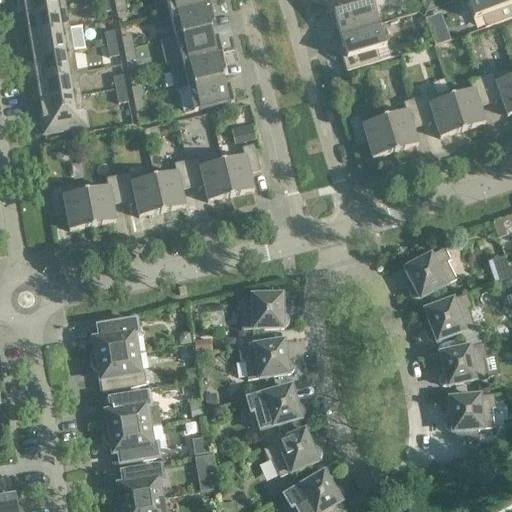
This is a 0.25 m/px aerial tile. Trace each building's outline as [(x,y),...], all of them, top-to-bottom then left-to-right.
[(65,8),(63,0),(21,0),(24,14),(65,8)] [(110,13),(107,0),(98,2),(100,15),(110,13)] [(125,12),(123,0),(114,2),(116,14),(125,12)] [(165,0),(169,15),(210,5),(208,0),(165,0)] [(363,6),(361,0),(345,0),(326,6),(329,19),(333,17),(339,38),(378,26),(371,4),(363,6)] [(511,4),(510,5),(508,0),(464,0),(473,22),(481,19),(485,30),(511,19),(511,4)] [(428,4),(422,6),(425,13),(434,10),(433,6),(428,4)] [(213,18),(210,5),(169,15),(175,39),(210,31),(207,19),(213,18)] [(68,30),(65,8),(24,14),(28,37),(68,30)] [(439,17),(426,22),(429,30),(443,25),(439,17)] [(385,49),(378,26),(339,38),(345,59),(342,60),(346,73),(380,63),(377,51),(385,49)] [(80,28),(68,30),(28,37),(32,59),(72,53),(84,51),(80,28)] [(213,43),(210,31),(175,39),(181,64),(222,54),(219,41),(213,43)] [(116,45),(114,33),(104,34),(106,47),(116,45)] [(130,38),(121,39),(124,51),(133,50),(130,38)] [(119,58),(116,45),(106,47),(109,60),(119,58)] [(135,62),(133,50),(124,51),(126,63),(135,62)] [(76,75),(72,53),(32,59),(35,82),(76,75)] [(225,67),(222,54),(181,64),(187,88),(222,80),(219,68),(225,67)] [(80,98),(76,75),(35,82),(39,104),(80,98)] [(493,75),(481,79),(488,102),(499,98),(506,118),(511,116),(511,78),(496,84),(493,75)] [(113,79),(115,92),(125,90),(122,77),(113,79)] [(488,102),(481,79),(469,83),(472,92),(451,99),(462,133),(484,126),(477,105),(488,102)] [(225,92),(222,80),(187,88),(193,114),(234,104),(230,90),(225,92)] [(140,87),(131,89),(133,101),(142,99),(140,87)] [(128,104),(125,90),(115,92),(118,106),(128,104)] [(426,97),(414,101),(422,124),(432,120),(433,120),(439,141),(462,133),(451,99),(429,106),(426,97)] [(85,128),(80,98),(39,104),(44,135),(85,128)] [(145,111),(142,99),(133,101),(136,113),(145,111)] [(422,124),(414,101),(402,104),(405,114),(384,120),(394,154),(417,148),(411,127),(422,124)] [(372,161),(394,154),(384,120),(363,126),(360,117),(348,121),(355,144),(365,141),(372,161)] [(251,127),(230,132),(233,144),(254,139),(251,127)] [(243,159),(222,164),(230,199),(253,193),(248,172),(259,170),(253,147),(241,150),(243,159)] [(195,148),(183,151),(185,163),(198,160),(195,148)] [(198,160),(185,163),(191,186),(202,184),(207,205),(230,199),(222,164),(200,169),(198,160)] [(191,186),(185,163),(173,166),(175,175),(154,180),(161,215),(184,210),(180,189),(191,186)] [(130,175),(117,178),(122,201),(133,199),(138,220),(161,215),(154,180),(132,184),(130,175)] [(122,201),(117,178),(105,180),(107,189),(85,194),(92,229),(115,225),(111,203),(122,201)] [(69,234),(92,229),(85,194),(63,198),(62,189),(49,191),(53,214),(65,212),(69,234)] [(500,221),(492,224),(498,240),(506,237),(500,221)] [(419,301),(456,282),(446,264),(450,262),(444,250),(404,271),(412,287),(411,287),(410,289),(409,290),(408,291),(408,292),(408,293),(408,294),(408,295),(408,296),(409,297),(410,299),(412,300),(414,301),(416,301),(418,301),(419,301)] [(503,256),(491,260),(498,283),(510,278),(503,256)] [(436,344),(474,329),(468,311),(471,309),(467,296),(425,312),(431,329),(430,329),(429,330),(427,331),(427,332),(426,333),(426,334),(426,335),(426,336),(426,338),(426,339),(426,340),(428,342),(430,343),(431,343),(432,344),(433,344),(435,344),(436,344)] [(282,315),(281,315),(281,297),(236,298),(236,312),(240,312),(241,332),(283,331),(285,330),(286,329),(287,329),(288,327),(289,326),(289,325),(289,324),(289,323),(289,322),(289,321),(288,320),(288,319),(286,317),(285,316),(282,315)] [(88,363),(136,355),(133,336),(137,335),(135,322),(91,330),(94,350),(92,350),(92,352),(91,353),(90,355),(90,356),(89,358),(89,359),(89,361),(89,362),(88,363)] [(183,334),(179,340),(180,347),(192,345),(190,333),(183,334)] [(210,340),(193,343),(195,356),(212,353),(210,340)] [(247,383),(288,376),(289,376),(290,376),(291,375),(292,375),(293,373),(294,371),(294,370),(294,369),(294,368),(294,366),(294,365),(293,364),(292,363),(291,362),(289,361),(288,361),(286,361),(285,361),(283,343),(238,350),(240,363),(244,363),(247,383)] [(447,388),(487,379),(483,360),(486,359),(483,346),(440,355),(444,373),(443,373),(441,374),(440,375),(439,376),(438,377),(438,378),(438,379),(437,380),(437,381),(438,382),(438,383),(438,384),(440,386),(442,387),(443,388),(445,388),(446,388),(447,388)] [(140,374),(136,355),(88,363),(88,364),(89,364),(90,365),(90,367),(91,368),(92,370),(94,372),(96,374),(98,374),(102,394),(146,387),(144,374),(140,374)] [(197,370),(188,372),(190,383),(199,381),(197,370)] [(260,432),(299,421),(300,421),(302,419),(303,419),(304,418),(304,417),(305,416),(305,415),(305,413),(305,412),(305,411),(304,410),(304,409),(303,407),(302,407),(300,406),(299,405),(296,405),(295,406),(290,389),(247,401),(251,414),(255,413),(260,432)] [(212,394),(204,396),(206,408),(218,406),(217,398),(212,394)] [(100,436),(149,428),(145,409),(149,408),(147,395),(103,403),(106,423),(105,423),(104,425),(103,426),(102,428),(102,429),(101,431),(101,432),(101,434),(101,435),(100,436)] [(452,434),(493,430),(491,410),(495,410),(494,396),(449,400),(451,418),(450,418),(448,419),(447,419),(446,420),(445,421),(444,423),(444,424),(443,426),(443,427),(444,428),(444,429),(444,430),(445,431),(446,432),(448,433),(449,433),(451,434),(452,434)] [(201,402),(190,404),(192,420),(204,418),(201,402)] [(152,447),(149,428),(100,436),(100,437),(102,437),(102,438),(103,440),(103,441),(104,443),(106,445),(109,447),(110,447),(114,467),(158,460),(156,447),(152,447)] [(279,480),(317,464),(318,463),(320,462),(320,461),(321,460),(321,459),(322,458),(322,456),(322,455),(321,454),(321,453),(321,452),(320,451),(318,450),(317,449),(315,448),(314,448),(312,449),(311,449),(304,433),(262,450),(268,463),(271,461),(279,480)] [(207,439),(192,441),(195,457),(210,454),(207,439)] [(210,456),(195,459),(201,494),(216,491),(210,456)] [(112,509),(161,501),(158,482),(162,481),(159,468),(115,476),(119,496),(117,496),(116,498),(115,499),(114,501),(114,502),(114,504),(113,505),(113,507),(114,508),(112,509)] [(323,475),(284,497),(291,509),(294,507),(297,511),(344,511),(340,503),(341,503),(341,502),(342,501),(343,500),(343,499),(343,498),(344,497),(344,496),(343,495),(343,494),(342,493),(342,492),(341,491),(340,490),(339,490),(338,489),(337,489),(336,489),(335,489),(334,489),(333,489),(332,490),(323,475)] [(0,511),(16,511),(15,497),(0,499),(0,511)] [(162,511),(161,501),(112,509),(113,510),(114,510),(114,511),(162,511)] [(236,511),(235,503),(222,505),(223,511),(236,511)]
